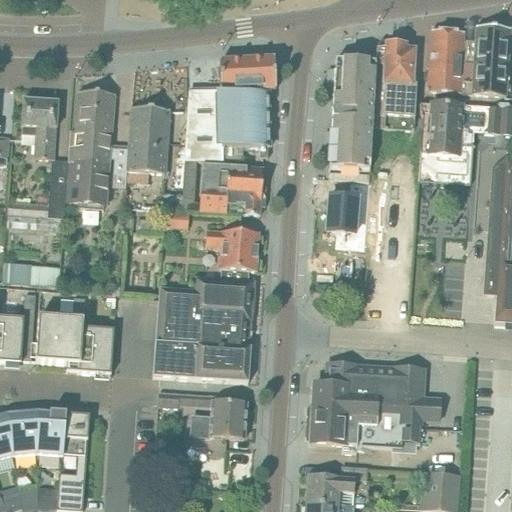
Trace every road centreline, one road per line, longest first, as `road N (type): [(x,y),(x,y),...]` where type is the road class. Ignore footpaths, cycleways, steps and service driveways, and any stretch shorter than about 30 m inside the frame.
road 1 (tertiary): [(303,19),(285,333)]
road 2 (tertiary): [(303,19),(111,41),(0,44)]
road 3 (unclassified): [(511,349),(285,333)]
road 4 (tertiary): [(285,333),(272,511)]
road 5 (residential): [(0,390),(125,396)]
